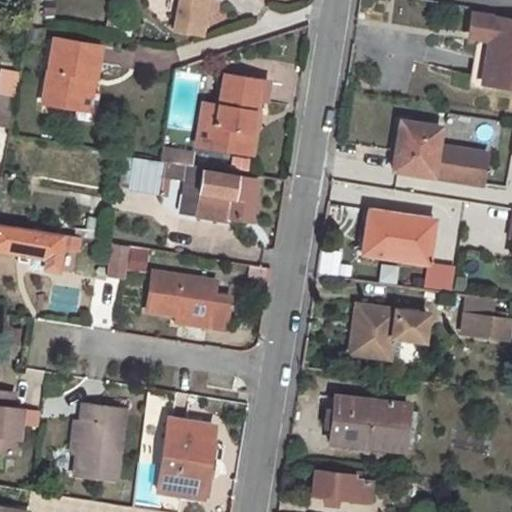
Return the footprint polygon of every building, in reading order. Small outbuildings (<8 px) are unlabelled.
[(208,0),(179,0),(174,30),(202,35),(208,0)] [(511,20),(471,14),(468,32),(489,35),(482,84),(511,88),(511,20)] [(54,38),(43,103),(76,109),(75,118),(90,120),(92,118),(96,111),(99,93),(92,92),(84,90),(86,76),(94,77),(99,45),(54,38)] [(0,72),(18,76),(19,72),(0,68),(0,72)] [(0,95),(14,98),(18,76),(0,72),(0,95)] [(210,123),(206,145),(251,152),(255,129),(249,128),(252,111),(255,111),(256,99),(265,101),(268,82),(223,74),(218,106),(215,124),(210,123)] [(84,90),(92,92),(94,77),(86,76),(84,90)] [(203,103),(196,143),(206,145),(210,123),(215,124),(218,106),(203,103)] [(399,121),(394,149),(400,150),(405,122),(404,121),(399,121)] [(405,122),(400,150),(394,149),(394,150),(391,169),(480,184),(485,153),(466,150),(466,154),(435,149),(439,128),(405,122)] [(162,148),(161,159),(172,161),(173,153),(191,156),(192,153),(162,148)] [(188,164),(190,164),(191,156),(173,153),(172,161),(176,162),(188,164)] [(133,155),(129,187),(160,191),(162,175),(174,177),(176,162),(172,161),(161,159),(133,155)] [(176,162),(174,177),(185,178),(181,209),(194,211),(200,168),(200,165),(190,164),(188,164),(176,162)] [(251,221),(258,178),(200,168),(194,211),(251,221)] [(367,210),(360,254),(426,264),(434,220),(367,210)] [(0,223),(0,249),(39,256),(46,257),(45,267),(57,269),(60,246),(77,249),(79,236),(0,223)] [(111,244),(106,275),(122,277),(128,246),(111,244)] [(39,256),(37,265),(45,267),(46,257),(39,256)] [(465,278),(493,279),(494,262),(465,261),(465,278)] [(229,296),(213,294),(216,282),(152,271),(147,310),(174,315),(190,317),(208,320),(207,327),(224,329),(229,296)] [(350,332),(348,354),(388,358),(395,309),(360,305),(357,332),(350,332)] [(174,315),(173,322),(189,324),(190,317),(174,315)] [(508,326),(462,319),(460,337),(505,344),(508,326)] [(21,408),(10,406),(12,391),(0,389),(0,453),(15,455),(21,408)] [(158,425),(161,398),(146,396),(143,424),(158,425)] [(333,396),(328,442),(402,450),(407,405),(333,396)] [(83,403),(81,420),(76,452),(73,475),(115,480),(124,408),(83,403)] [(168,418),(157,489),(202,496),(213,426),(168,418)] [(73,419),(69,451),(76,452),(81,420),(73,419)] [(314,470),(311,494),(350,498),(350,500),(370,503),(372,481),(364,480),(365,472),(328,468),(327,472),(314,470)]
